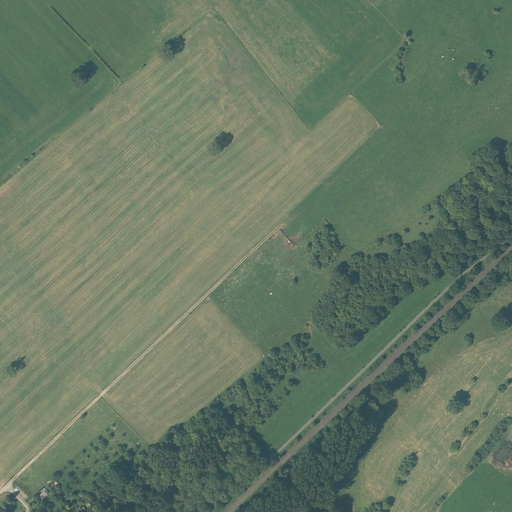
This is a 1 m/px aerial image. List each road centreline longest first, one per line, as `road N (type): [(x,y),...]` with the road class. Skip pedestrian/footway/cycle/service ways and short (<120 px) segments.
road 1 (track): [(213,511),(511,229)]
road 2 (track): [(6,487),(271,231)]
